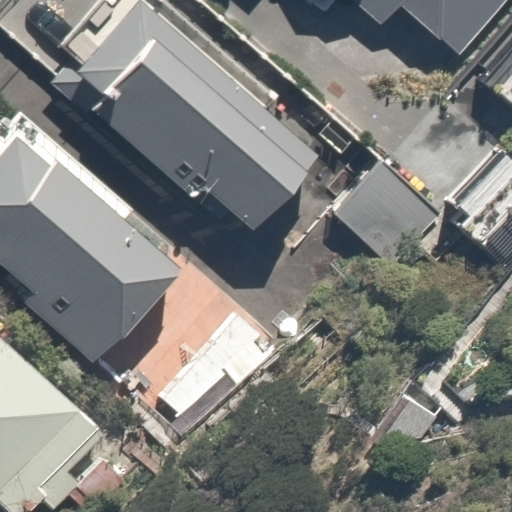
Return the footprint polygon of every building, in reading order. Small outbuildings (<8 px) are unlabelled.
[(309,145),(143,0),(89,0),(56,38),(103,79),(80,105),(181,193),(192,180),(241,223),(309,145)] [(511,8),(511,0),(347,0),(372,23),(388,6),(456,69),(511,8)] [(511,46),(484,78),(511,102),(511,46)] [(0,271),(20,287),(10,301),(85,362),(170,249),(2,122),(0,125),(0,271)] [(511,159),(487,138),(439,194),(455,208),(444,220),(497,265),(511,247),(511,159)] [(385,258),(432,199),(372,151),(325,210),(385,258)] [(269,338),(231,305),(155,394),(193,426),(269,338)] [(21,511),(100,420),(0,334),(0,501),(12,511),(21,511)]
